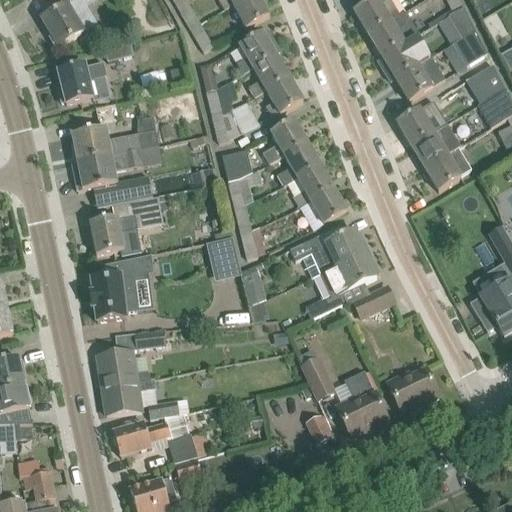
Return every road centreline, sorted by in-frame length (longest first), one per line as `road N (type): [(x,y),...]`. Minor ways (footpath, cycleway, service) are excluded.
road 1 (residential): [(484,397),(389,214),(304,0)]
road 2 (tertiary): [(96,511),(27,172)]
road 3 (tertiary): [(334,511),(504,433)]
